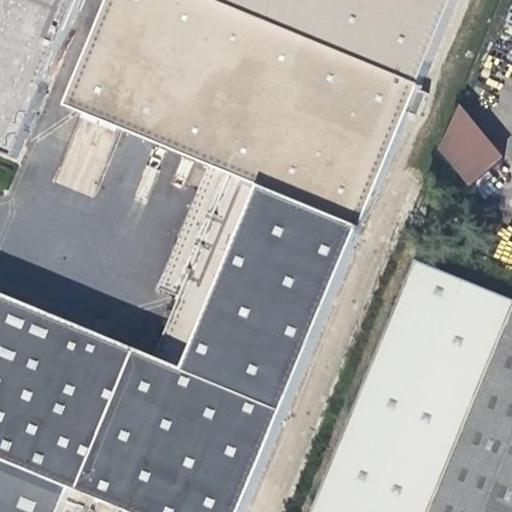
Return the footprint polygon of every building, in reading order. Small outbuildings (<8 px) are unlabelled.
[(0,0),(0,151),(21,160),(88,0),(0,0)] [(114,0),(68,111),(215,171),(164,294),(180,301),(154,362),(0,297),(0,462),(121,511),(247,511),(411,117),(420,120),(429,97),(421,94),(459,0),(114,0)] [(511,62),(496,56),(485,80),(511,91),(511,90),(511,62)] [(429,141),(468,186),(504,156),(465,111),(429,141)] [(511,511),(511,345),(444,511),(511,511)]
